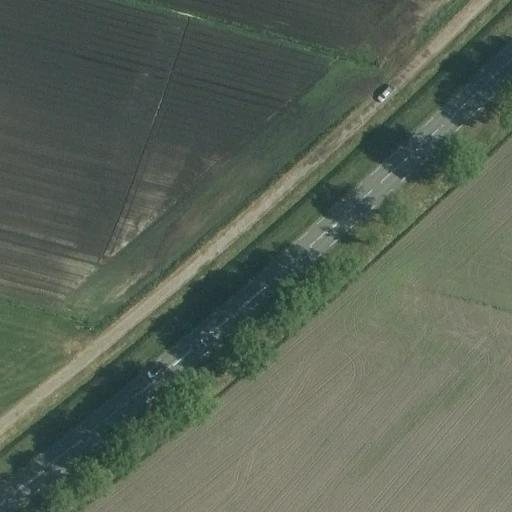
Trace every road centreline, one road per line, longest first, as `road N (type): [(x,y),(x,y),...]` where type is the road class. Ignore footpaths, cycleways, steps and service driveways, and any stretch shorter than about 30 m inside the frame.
road 1 (primary): [(0,506),(289,268),(511,60)]
road 2 (track): [(483,0),(133,322),(0,426)]
